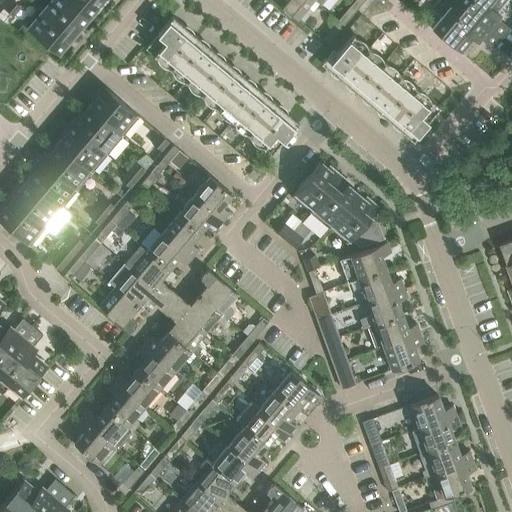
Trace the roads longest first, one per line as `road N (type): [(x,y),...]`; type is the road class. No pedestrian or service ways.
road 1 (residential): [(0,253),(101,355),(37,434),(92,484),(105,511)]
road 2 (residential): [(293,443),(310,462),(329,462),(330,440),(315,418),(325,410),(480,357)]
road 3 (residential): [(92,52),(254,201)]
road 4 (residential): [(313,349),(291,289),(226,234),(254,201)]
road 5 (residential): [(206,0),(334,109)]
road 6 (residential): [(390,6),(489,86)]
road 7 (residential): [(254,201),(334,109)]
